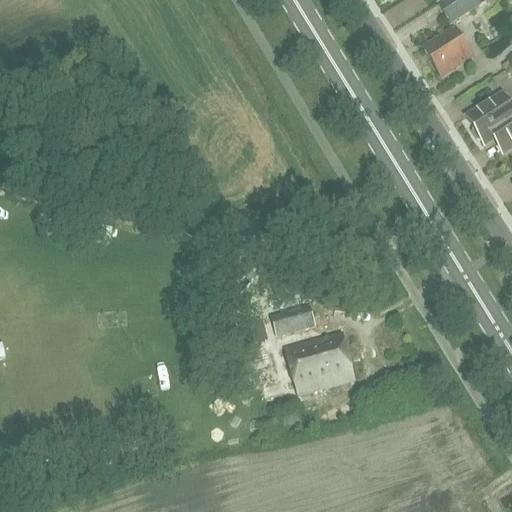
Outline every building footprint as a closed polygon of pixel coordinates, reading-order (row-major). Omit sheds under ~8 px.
[(444,0),(435,6),(450,29),(481,8),(475,0),(444,0)] [(441,79),(472,60),(452,29),(421,49),(441,79)] [(511,112),(502,97),(466,120),(473,130),(472,135),(476,142),(481,143),(484,147),(494,141),(503,155),(511,149),(511,112)] [(263,318),(284,312),(282,303),(261,308),(263,318)] [(276,341),(315,330),(309,308),(270,319),(276,341)] [(240,329),(245,348),(266,342),(261,323),(240,329)] [(297,396),(354,380),(341,335),(284,351),(297,396)] [(271,432),(301,426),(296,403),(266,409),(271,432)]
